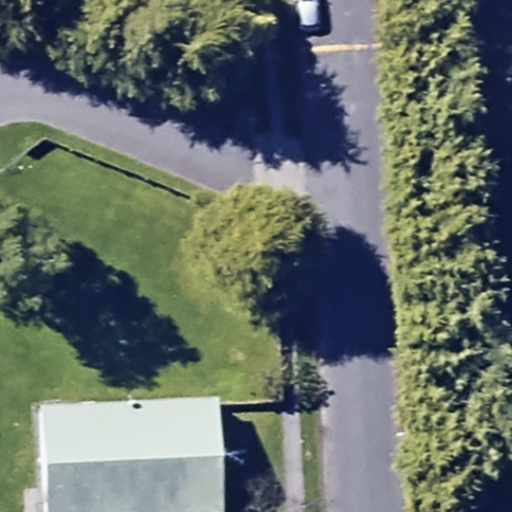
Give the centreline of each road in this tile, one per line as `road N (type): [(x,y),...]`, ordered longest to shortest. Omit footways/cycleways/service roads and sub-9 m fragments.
road 1 (residential): [(327,185),(47,100),(0,102)]
road 2 (residential): [(349,511),(327,185)]
road 3 (residential): [(327,185),(320,0)]
